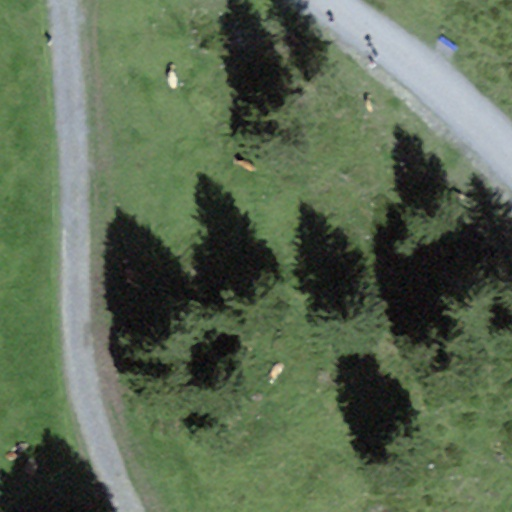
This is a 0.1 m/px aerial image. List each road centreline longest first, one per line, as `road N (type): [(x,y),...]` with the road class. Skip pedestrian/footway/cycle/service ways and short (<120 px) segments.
road 1 (track): [(133,511),(103,458),(92,415),(64,0)]
road 2 (track): [(319,0),(416,71),(511,161)]
